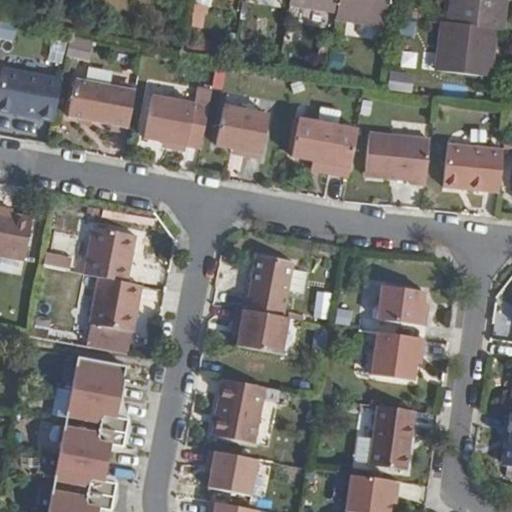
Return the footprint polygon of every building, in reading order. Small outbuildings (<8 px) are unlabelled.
[(383,22),(387,0),(339,0),(338,8),(337,16),(383,22)] [(450,0),(448,19),(494,26),(500,27),(503,0),(450,0)] [(436,67),(483,74),(484,62),(489,62),(494,26),(448,19),(448,20),(442,19),(436,67)] [(0,107),(55,118),(63,77),(4,66),(0,84),(0,107)] [(129,124),(135,88),(75,76),(69,112),(129,124)] [(171,139),(171,145),(186,149),(187,143),(202,146),(212,87),(197,84),(194,101),(154,93),(145,134),(165,139),(171,139)] [(244,142),(244,149),(261,152),(269,109),(222,100),(216,138),(231,141),(244,142)] [(349,174),(358,125),(298,114),(291,152),(313,157),(328,160),(326,170),(349,174)] [(426,181),(431,134),(371,129),(366,171),(410,176),(411,179),(426,181)] [(501,187),(505,145),(450,140),(446,182),(501,187)] [(230,147),(244,149),(244,142),(231,141),(230,147)] [(328,160),(313,157),(311,167),(326,170),(328,160)] [(0,203),(0,251),(25,257),(34,217),(14,214),(1,211),(2,204),(0,203)] [(1,211),(14,214),(15,207),(2,204),(1,211)] [(86,271),(103,275),(124,278),(133,233),(94,225),(86,271)] [(73,258),(46,254),(44,264),(72,268),(73,258)] [(255,254),(245,307),(282,314),(283,308),(292,261),(255,254)] [(301,294),(304,271),(292,270),(289,293),(301,294)] [(132,331),(142,283),(124,278),(103,275),(92,346),(126,352),(130,330),(132,331)] [(421,306),(423,301),(424,288),(382,283),(378,316),(427,323),(429,307),(421,306)] [(39,296),(53,298),(53,292),(40,290),(39,296)] [(313,316),(328,318),(331,292),(316,290),(313,316)] [(39,296),(35,311),(50,313),(53,298),(39,296)] [(245,307),(235,305),(232,321),(239,322),(237,331),(234,344),(280,353),(287,314),(282,314),(245,307)] [(287,314),(302,318),(303,312),(283,308),(282,314),(287,314)] [(239,322),(232,321),(230,329),(237,331),(239,322)] [(425,335),(375,329),(369,369),(412,375),(415,357),(415,350),(422,350),(425,335)] [(48,511),(98,511),(99,510),(111,511),(116,484),(104,481),(110,447),(123,448),(127,420),(115,418),(124,367),(77,359),(66,417),(100,424),(99,434),(65,426),(55,481),(88,488),(87,498),(52,491),(48,511)] [(264,385),(221,376),(211,434),(253,443),(261,399),(276,402),(278,387),(264,385)] [(414,407),(378,403),(369,461),(407,465),(414,407)] [(511,460),(511,408),(509,408),(507,423),(511,423),(511,426),(511,437),(504,441),(503,455),(507,460),(511,460)] [(258,458),(209,448),(206,464),(213,465),(212,473),(209,487),(251,496),(258,458)] [(213,465),(206,464),(204,471),(212,473),(213,465)] [(401,480),(352,473),(347,509),(364,511),(390,511),(392,500),(392,495),(399,495),(401,480)] [(258,511),(259,509),(210,499),(207,511),(258,511)]
